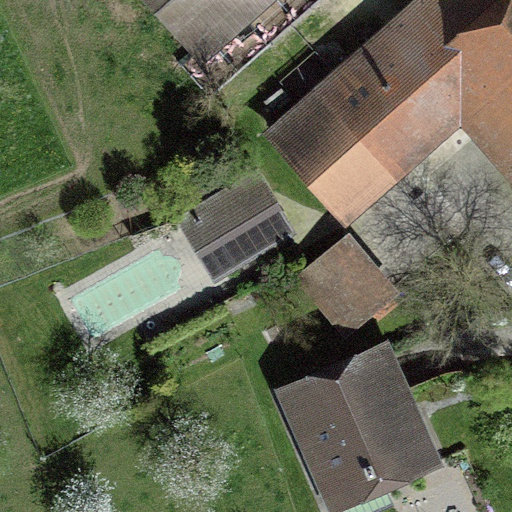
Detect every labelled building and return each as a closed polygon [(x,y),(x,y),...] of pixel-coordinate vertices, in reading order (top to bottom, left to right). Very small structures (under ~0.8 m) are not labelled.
[(157,0),(197,45),(247,0),(157,0)] [(479,88),(511,125),(511,0),(418,0),(267,134),(340,211),(423,138),(433,148),(460,124),(450,113),(479,88)] [(281,235),(251,183),(182,222),(211,274),(281,235)] [(304,278),(343,329),(389,294),(350,243),(304,278)] [(288,392),(332,492),(426,450),(382,351),(288,392)]
